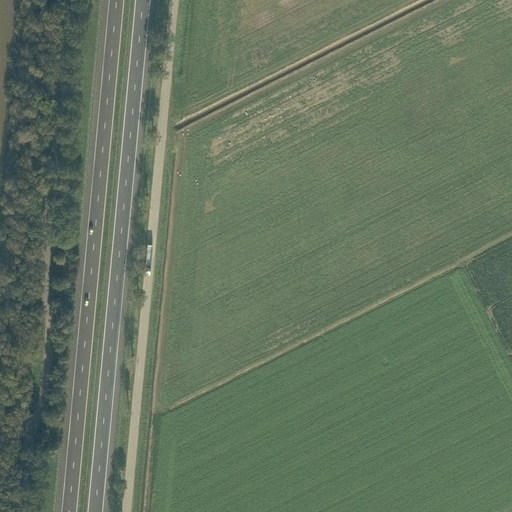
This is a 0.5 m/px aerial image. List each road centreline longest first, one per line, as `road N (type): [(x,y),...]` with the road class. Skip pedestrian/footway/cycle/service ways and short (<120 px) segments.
road 1 (unclassified): [(17,511),(23,451),(42,403),(48,318),(39,283),(65,0)]
road 2 (motorway): [(116,0),(68,511)]
road 3 (unclassified): [(125,511),(173,0)]
road 4 (motorway): [(95,511),(142,0)]
